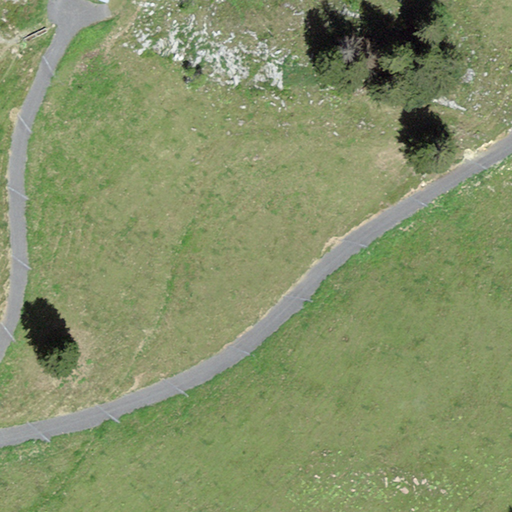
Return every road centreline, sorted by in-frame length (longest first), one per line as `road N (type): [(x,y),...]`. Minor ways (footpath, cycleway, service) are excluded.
road 1 (track): [(511,143),(387,218),(229,357),(151,395),(0,438)]
road 2 (track): [(0,347),(19,285),(19,150),(72,18)]
